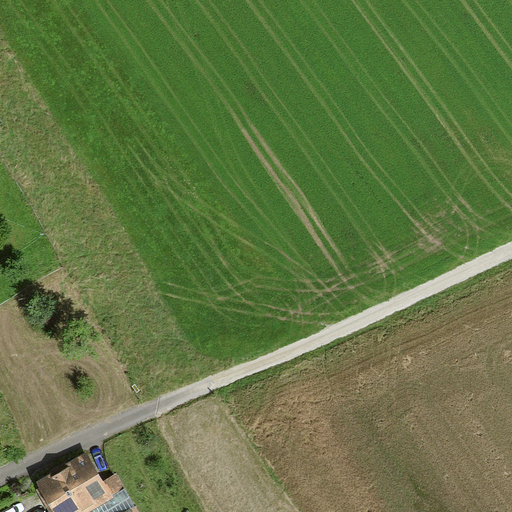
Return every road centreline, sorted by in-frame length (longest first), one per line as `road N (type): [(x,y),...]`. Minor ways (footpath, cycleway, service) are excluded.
road 1 (track): [(511,252),(184,393)]
road 2 (residential): [(184,393),(0,476)]
